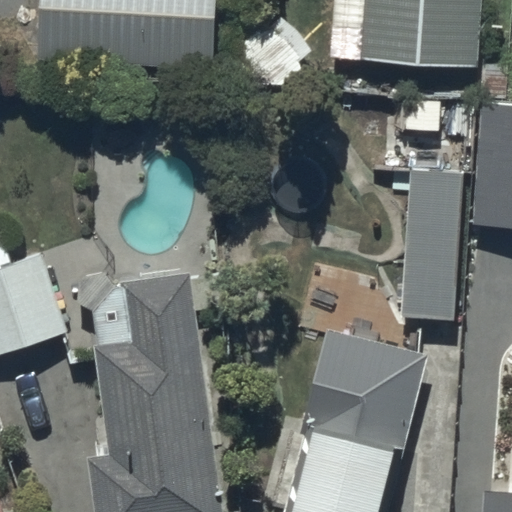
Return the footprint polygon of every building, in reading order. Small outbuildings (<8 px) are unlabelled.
[(41,0),(37,56),(217,69),(222,0),(41,0)] [(365,0),(362,58),(479,66),(483,0),(365,0)] [(511,105),(480,104),(474,221),(511,223),(511,105)] [(468,173),(413,169),(402,318),(458,322),(468,173)] [(0,354),(69,331),(42,252),(14,262),(0,221),(0,354)] [(124,287),(113,289),(96,309),(101,345),(96,346),(109,441),(96,443),(98,457),(90,458),(97,511),(226,511),(193,273),(124,283),(124,287)] [(390,511),(432,355),(328,327),(306,413),(322,417),(297,511),(390,511)] [(511,511),(511,492),(485,491),(484,511),(511,511)]
